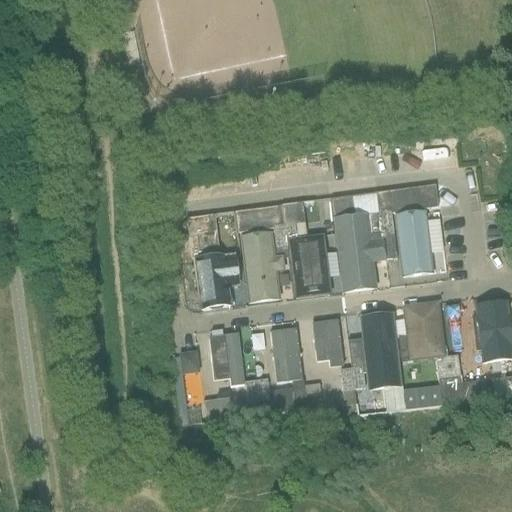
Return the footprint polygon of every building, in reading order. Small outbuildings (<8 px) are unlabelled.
[(434,188),(375,196),(381,237),(384,264),(395,263),(389,217),(436,211),(434,188)] [(381,237),(375,196),(329,202),(332,223),(367,219),(370,239),(381,237)] [(302,207),(280,209),(280,211),(285,249),(297,248),(294,227),(304,226),(302,207)] [(282,229),(280,211),(280,209),(233,215),(236,236),(272,232),(274,250),(285,249),(282,229)] [(430,272),(423,214),(394,218),(400,275),(430,272)] [(217,258),(212,218),(185,222),(190,261),(217,258)] [(363,221),(337,225),(346,295),(372,291),(363,221)] [(251,304),(276,301),(268,235),(243,238),(251,304)] [(293,250),(299,298),(325,294),(319,247),(293,250)] [(192,262),(198,316),(230,312),(224,259),(192,262)] [(511,360),(504,302),(473,306),(481,364),(511,360)] [(441,357),(435,311),(402,316),(408,361),(441,357)] [(396,390),(387,322),(360,325),(369,394),(396,390)] [(316,370),(342,367),(336,326),(311,329),(316,370)] [(298,374),(293,331),(270,334),(275,376),(298,374)] [(213,385),(239,382),(234,336),(208,339),(213,385)] [(456,359),(445,360),(450,409),(492,404),(490,383),(459,386),(456,359)] [(179,360),(171,361),(180,429),(187,428),(179,360)] [(437,390),(401,394),(404,414),(440,410),(450,409),(445,360),(434,362),(437,390)] [(363,391),(361,371),(350,372),(352,393),(363,391)] [(352,393),(350,372),(338,374),(343,408),(354,407),(352,393)] [(305,413),(302,389),(302,384),(291,385),(292,392),(267,395),(265,383),(255,384),(259,419),(257,419),(259,432),(268,431),(267,418),(304,413),(305,413)] [(259,419),(255,384),(243,386),(245,399),(201,405),(204,426),(257,419),(259,419)] [(317,388),(302,389),(305,413),(304,413),(305,424),(321,423),(317,388)] [(403,414),(401,399),(400,391),(382,393),(385,416),(403,414)]
